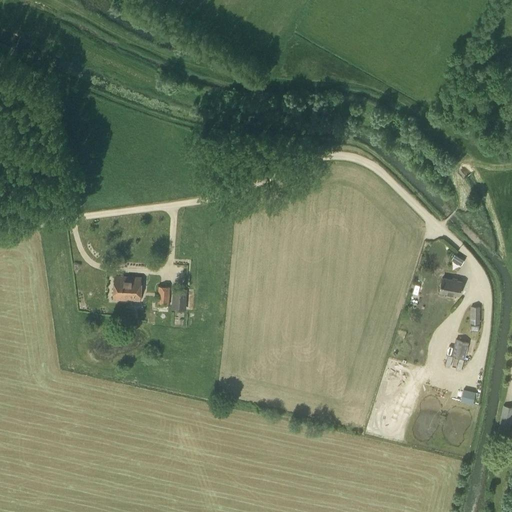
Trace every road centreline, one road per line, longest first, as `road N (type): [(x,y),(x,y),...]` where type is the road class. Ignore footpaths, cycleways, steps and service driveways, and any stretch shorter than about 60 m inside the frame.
road 1 (track): [(0,10),(9,21),(183,91),(263,109),(372,117),(452,169)]
road 2 (track): [(0,230),(230,192),(337,155),(365,161),(439,227)]
road 3 (track): [(439,227),(458,205),(451,177),(458,162),(511,165)]
